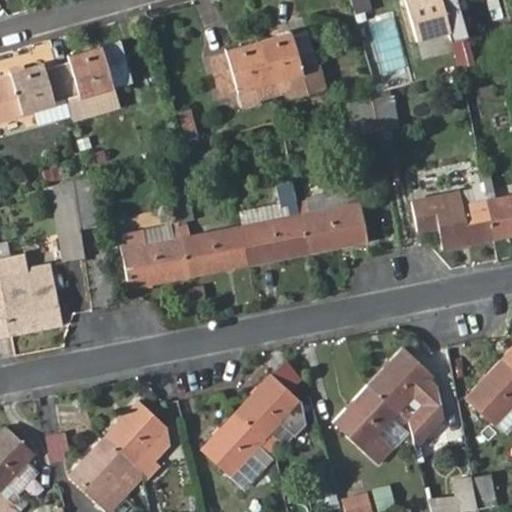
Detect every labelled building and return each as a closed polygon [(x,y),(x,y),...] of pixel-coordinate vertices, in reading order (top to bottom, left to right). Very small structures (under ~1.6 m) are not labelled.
[(353,0),(357,11),(373,7),(371,0),(353,0)] [(455,0),(408,0),(404,1),(416,40),(447,31),(450,42),(466,37),(455,0)] [(209,59),(219,98),(236,94),(236,91),(254,86),(259,99),(285,91),(288,97),(324,88),(318,64),(315,65),(306,33),(290,37),(289,34),(224,51),(225,54),(209,59)] [(9,78),(0,80),(0,120),(21,115),(20,112),(65,99),(71,119),(86,115),(85,109),(115,101),(111,87),(131,81),(120,42),(67,57),(68,61),(43,68),(42,64),(9,73),(9,78)] [(392,95),(371,100),(377,131),(398,126),(392,95)] [(377,131),(371,100),(349,103),(356,134),(377,131)] [(190,110),(178,113),(186,139),(198,136),(190,110)] [(489,172),(480,174),(493,239),(511,235),(511,194),(494,198),(489,172)] [(99,224),(92,175),(88,175),(72,180),(80,227),(99,224)] [(411,203),(417,232),(438,227),(442,250),(493,239),(480,175),(471,177),(474,190),(477,202),(462,206),(460,193),(411,203)] [(80,227),(72,180),(49,186),(51,203),(58,202),(62,229),(80,227)] [(242,224),(238,225),(246,265),(306,253),(295,200),(292,182),(276,185),(279,203),(239,211),(242,224)] [(474,190),(460,193),(462,206),(477,202),(474,190)] [(307,197),(295,200),(306,253),(366,241),(359,201),(310,210),(307,197)] [(51,203),(61,260),(84,257),(80,227),(62,229),(58,202),(51,203)] [(188,277),(180,238),(174,238),(172,224),(117,234),(128,288),(188,277)] [(238,225),(180,238),(188,277),(246,265),(238,225)] [(7,242),(0,243),(0,257),(9,256),(7,242)] [(9,256),(0,257),(0,289),(9,335),(61,325),(50,265),(34,268),(30,251),(9,256)] [(0,336),(9,335),(0,289),(0,336)] [(511,346),(501,359),(511,369),(511,346)] [(444,418),(439,391),(433,376),(402,348),(368,385),(408,422),(414,449),(444,418)] [(511,369),(501,359),(466,398),(495,425),(511,406),(511,369)] [(269,375),(234,412),(265,440),(300,402),(269,375)] [(408,422),(368,385),(333,423),(378,465),(407,433),(402,429),(408,422)] [(136,401),(101,438),(142,476),(144,478),(147,480),(159,467),(153,461),(169,446),(166,429),(136,401)] [(300,402),(265,440),(274,449),(304,417),(300,402)] [(511,425),(511,406),(495,425),(505,434),(511,425)] [(265,440),(234,412),(200,450),(244,490),(273,459),(259,446),(265,440)] [(5,428),(0,433),(0,494),(9,504),(10,511),(17,511),(24,506),(15,497),(39,473),(27,462),(34,455),(5,428)] [(108,511),(142,476),(101,438),(66,476),(106,511),(108,511)] [(489,473),(472,477),(478,509),(496,506),(489,473)] [(427,504),(428,511),(474,511),(468,478),(452,480),(456,499),(427,504)] [(390,483),(372,488),(378,508),(396,503),(390,483)] [(335,493),(319,498),(323,511),(339,508),(335,493)] [(340,500),(343,511),(369,511),(364,493),(340,500)] [(10,511),(9,504),(0,494),(0,511),(1,511),(2,511),(1,511),(10,511)]
